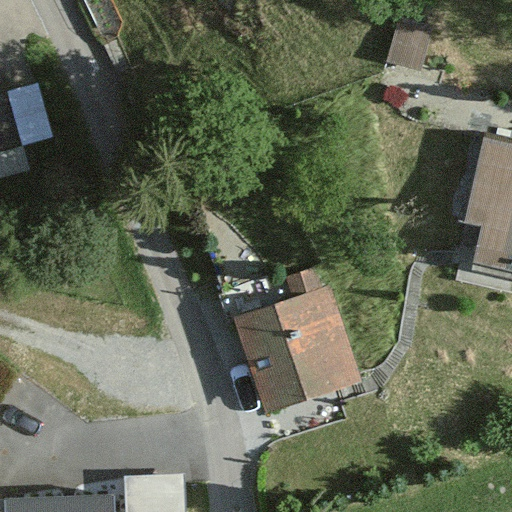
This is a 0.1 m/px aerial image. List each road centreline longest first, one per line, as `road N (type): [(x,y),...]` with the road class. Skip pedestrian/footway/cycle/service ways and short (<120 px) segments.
road 1 (residential): [(52,0),(197,356),(225,441),(234,511)]
road 2 (track): [(0,315),(197,356)]
